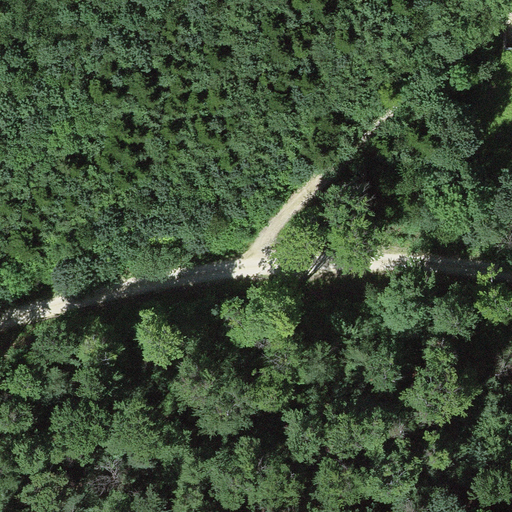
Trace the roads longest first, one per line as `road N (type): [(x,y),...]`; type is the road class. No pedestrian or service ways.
road 1 (track): [(0,323),(73,297),(298,259),(511,271)]
road 2 (track): [(511,10),(216,270)]
